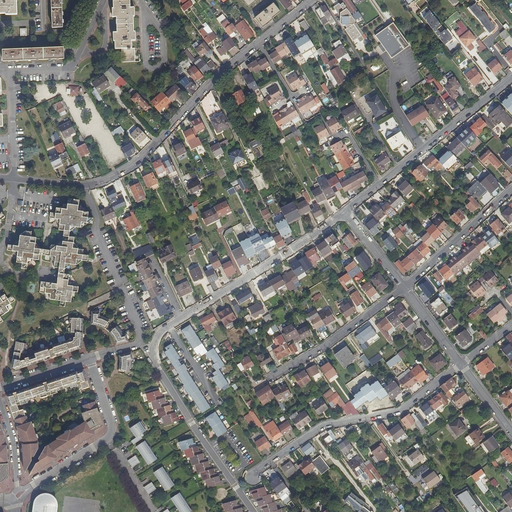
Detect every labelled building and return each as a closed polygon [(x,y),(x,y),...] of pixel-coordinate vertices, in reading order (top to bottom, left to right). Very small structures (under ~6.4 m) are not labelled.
[(0,0),(0,13),(7,14),(7,15),(18,14),(17,0),(0,0)] [(51,0),(52,28),(63,28),(62,0),(51,0)] [(121,49),(122,62),(135,62),(134,48),(132,48),(132,42),(132,41),(136,41),(135,32),(134,32),(133,17),(135,17),(134,7),(131,8),(131,5),(131,0),(113,1),(113,8),(112,8),(112,13),(112,17),(117,17),(117,32),(113,33),(113,37),(113,41),(115,41),(115,49),(121,49)] [(188,0),(180,0),(181,1),(182,0),(183,0),(187,4),(181,8),(184,12),(193,5),(188,0)] [(281,0),(279,1),(285,9),(292,5),(288,0),(281,0)] [(349,0),(344,0),(343,1),(346,5),(346,6),(351,14),(357,10),(349,0)] [(274,3),(264,11),(261,13),(255,18),(263,28),(273,19),(272,18),(280,12),(274,3)] [(355,20),(353,16),(351,14),(344,3),(341,5),(341,6),(336,10),(341,17),(340,22),(342,25),(345,25),(348,29),(346,30),(353,42),(358,39),(361,43),(365,40),(362,36),(365,34),(361,28),(355,20)] [(466,9),(488,33),(495,26),(473,3),(466,9)] [(331,25),(336,22),(325,6),(322,8),(321,6),(320,7),(320,8),(327,18),(331,25)] [(327,18),(320,8),(316,10),(322,21),(327,18)] [(431,12),(424,18),(446,45),(453,39),(445,30),(441,33),(438,29),(442,26),(431,12)] [(445,22),(449,26),(459,18),(455,13),(445,22)] [(218,21),(229,36),(236,31),(229,21),(228,22),(224,17),(218,21)] [(253,35),(243,21),(235,26),(246,40),(253,35)] [(305,21),(301,24),(306,32),(310,30),(305,21)] [(211,41),(217,37),(206,23),(203,26),(205,28),(199,32),(209,45),(212,43),(211,41)] [(394,57),(409,46),(393,23),(376,36),(392,59),(394,57)] [(507,31),(506,30),(501,34),(506,40),(511,36),(507,31)] [(470,32),(461,39),(467,47),(476,40),(470,32)] [(314,46),(307,34),(295,42),(301,53),(302,54),(314,46)] [(285,43),(291,52),(293,57),(301,53),(295,42),(290,36),(283,40),(285,43)] [(232,48),(236,45),(230,38),(222,43),(228,51),(231,49),(232,48)] [(350,56),(340,40),(334,44),(337,50),(333,52),(337,59),(337,60),(345,55),(347,58),(350,56)] [(195,50),(198,53),(201,57),(210,51),(204,43),(195,50)] [(282,58),(291,52),(285,43),(276,48),(282,58)] [(478,50),(481,53),(486,47),(482,43),(480,45),(481,46),(478,50)] [(314,46),(302,54),(305,59),(316,53),(314,49),(315,48),(314,46)] [(221,57),(227,52),(223,47),(220,49),(220,48),(217,50),(221,57)] [(3,50),(3,61),(3,62),(65,59),(64,48),(3,50)] [(273,53),(269,56),(275,64),(282,59),(282,58),(276,48),(272,51),(273,53)] [(321,49),(317,51),(326,65),(329,69),(339,62),(337,60),(337,59),(330,63),(321,49)] [(187,57),(191,62),(193,61),(203,74),(210,69),(202,59),(201,61),(198,57),(194,60),(186,51),(184,53),(187,57)] [(260,58),(256,61),(262,70),(263,71),(271,66),(266,58),(261,61),(260,58)] [(495,59),(487,65),(494,74),(502,68),(495,59)] [(207,64),(211,69),(215,66),(210,61),(207,64)] [(256,61),(247,66),(250,73),(254,71),(256,73),(262,70),(256,61)] [(491,81),(496,77),(486,64),(481,68),(491,81)] [(187,72),(192,79),(195,77),(196,78),(198,80),(203,76),(194,66),(187,72)] [(121,76),(112,67),(105,74),(113,83),(114,82),(121,76)] [(338,67),(331,72),(339,84),(345,80),(338,67)] [(466,76),(474,87),(484,79),(475,68),(466,76)] [(300,88),(306,84),(302,76),(299,78),(296,74),(287,79),(293,89),(297,88),(299,86),(300,88)] [(246,75),(242,77),(243,78),(250,93),(258,89),(251,75),(247,77),(246,75)] [(121,76),(114,82),(120,89),(127,82),(121,76)] [(103,77),(92,84),(95,88),(99,94),(109,86),(103,77)] [(466,77),(462,80),(469,88),(472,86),(466,77)] [(431,81),(439,93),(443,90),(435,78),(431,81)] [(456,79),(444,88),(449,96),(453,101),(461,95),(457,90),(461,87),(456,79)] [(181,84),(191,95),(195,91),(194,90),(197,88),(191,82),(189,84),(186,80),(181,84)] [(171,101),(172,103),(177,99),(176,98),(183,92),(176,85),(165,95),(171,101)] [(271,105),(272,105),(278,101),(277,99),(280,98),(283,96),(277,86),(268,92),(270,96),(267,98),(271,105)] [(70,94),(69,95),(78,96),(78,87),(70,87),(69,90),(71,90),(70,94)] [(99,94),(95,88),(92,92),(105,111),(108,108),(99,94)] [(132,88),(126,94),(135,103),(144,112),(150,106),(139,96),(132,88)] [(228,98),(234,109),(238,107),(237,106),(246,102),(239,90),(234,92),(235,94),(228,98)] [(159,111),(171,101),(165,95),(162,92),(151,103),(155,107),(159,111)] [(511,96),(509,93),(498,104),(510,116),(511,114),(511,96)] [(307,98),(306,96),(302,98),(309,109),(317,104),(311,95),(307,98)] [(333,95),(329,98),(334,106),(338,104),(333,95)] [(458,108),(453,101),(449,96),(444,100),(453,112),(458,108)] [(387,112),(378,97),(376,99),(384,113),(387,112)] [(296,104),(302,114),(309,109),(302,98),(299,100),(300,102),(296,104)] [(446,111),(437,98),(429,103),(433,109),(430,110),(436,119),(442,115),(441,114),(446,111)] [(376,99),(368,104),(376,118),(384,113),(376,99)] [(413,127),(432,116),(426,105),(407,115),(413,127)] [(288,107),(284,109),(291,120),(299,115),(293,106),(289,109),(288,107)] [(353,106),(342,113),(348,122),(359,115),(353,106)] [(511,120),(500,107),(494,112),(491,115),(490,116),(495,121),(493,122),(496,126),(502,121),(507,127),(511,122),(511,120)] [(284,109),(281,111),(282,113),(278,116),(280,119),(283,125),(291,120),(284,109)] [(229,127),(222,113),(210,120),(217,133),(229,127)] [(485,116),(482,119),(487,125),(492,130),(495,127),(485,116)] [(196,133),(205,128),(200,118),(190,122),(193,128),(196,133)] [(336,118),(327,123),(333,135),(336,132),(335,131),(341,128),(336,118)] [(482,119),(481,118),(476,123),(470,129),(477,137),(482,131),(481,130),(487,125),(482,119)] [(383,131),(383,136),(395,135),(394,131),(393,132),(392,127),(394,127),(394,121),(374,122),(375,131),(383,131)] [(75,133),(70,122),(59,127),(64,138),(75,133)] [(325,136),(326,138),(330,136),(324,125),(315,130),(320,139),(325,136)] [(139,144),(147,137),(139,128),(130,135),(139,144)] [(196,133),(193,128),(183,133),(191,149),(201,144),(198,138),(196,133)] [(401,132),(397,134),(403,144),(407,141),(401,132)] [(394,150),(403,144),(397,134),(388,140),(394,150)] [(256,148),(264,144),(260,138),(248,144),(253,155),(258,152),(256,148)] [(465,147),(457,139),(453,142),(454,143),(448,149),(450,151),(455,156),(465,147)] [(344,146),(341,141),(331,146),(336,155),(346,150),(348,149),(346,145),(344,146)] [(62,143),(55,147),(61,161),(69,157),(62,143)] [(182,143),(175,147),(179,155),(181,155),(186,152),(182,143)] [(398,148),(401,154),(411,150),(408,143),(398,148)] [(85,144),(83,145),(77,148),(82,157),(89,153),(85,144)] [(223,152),(218,144),(210,148),(215,157),(223,152)] [(130,145),(122,149),(127,158),(135,153),(130,145)] [(511,154),(507,147),(497,154),(506,167),(511,162),(511,154)] [(233,165),(245,159),(241,150),(237,152),(236,152),(233,153),(232,154),(229,156),(233,165)] [(346,150),(336,155),(340,163),(352,157),(350,153),(348,155),(346,150)] [(391,161),(384,150),(383,151),(383,152),(379,154),(381,157),(375,161),(382,172),(385,169),(384,166),(387,165),(386,164),(391,161)] [(458,160),(455,156),(450,151),(443,157),(452,166),(458,160)] [(489,151),(480,159),(483,162),(488,158),(498,168),(501,164),(500,163),(489,151)] [(57,153),(48,157),(53,168),(63,164),(57,153)] [(438,170),(442,166),(439,162),(433,156),(424,164),(428,169),(432,165),(437,170),(438,170)] [(352,157),(340,163),(345,171),(351,168),(354,166),(352,161),(354,160),(352,157)] [(452,166),(443,157),(439,162),(442,166),(447,171),(452,166)] [(176,171),(170,160),(162,164),(165,171),(169,179),(175,176),(173,172),(176,171)] [(157,175),(165,171),(162,164),(161,161),(152,165),(157,175)] [(428,173),(421,165),(413,173),(420,181),(428,173)] [(356,176),(360,184),(368,180),(364,172),(361,174),(359,171),(355,174),(356,176)] [(152,173),(143,178),(147,188),(157,183),(152,173)] [(481,184),(487,190),(487,189),(491,194),(499,186),(496,182),(497,181),(491,174),(487,177),(481,184)] [(336,176),(328,181),(334,193),(343,188),(341,184),(336,176)] [(356,176),(348,180),(354,190),(357,189),(356,186),(360,184),(356,176)] [(244,190),(248,188),(242,177),(237,180),(243,191),(244,190)] [(318,183),(321,188),(326,198),(326,199),(335,194),(334,193),(328,181),(327,179),(318,183)] [(354,190),(348,180),(341,184),(343,188),(345,192),(349,190),(351,192),(354,190)] [(201,189),(197,181),(187,186),(191,194),(201,189)] [(414,189),(406,181),(398,188),(405,196),(409,193),(414,189)] [(487,190),(481,184),(479,182),(478,181),(467,192),(470,195),(472,196),(476,201),(487,190)] [(143,194),(138,184),(130,187),(135,198),(143,194)] [(230,196),(237,193),(234,187),(228,190),(230,196)] [(317,190),(312,192),(317,203),(326,198),(321,188),(317,190)] [(306,191),(302,193),(306,200),(307,202),(311,200),(306,191)] [(404,200),(396,191),(391,195),(392,197),(386,202),(387,203),(394,209),(396,208),(404,200)] [(269,194),(263,198),(269,206),(275,201),(269,194)] [(476,201),(472,196),(469,199),(471,202),(467,206),(472,211),(480,204),(476,201)] [(63,236),(69,236),(70,226),(81,227),(81,222),(92,223),(93,218),(88,217),(88,211),(77,210),(79,199),(68,198),(66,209),(56,207),(55,213),(50,213),(49,217),(55,218),(60,219),(58,230),(64,230),(63,236)] [(306,200),(303,202),(308,213),(312,212),(311,210),(307,202),(306,200)] [(227,201),(221,204),(226,214),(232,211),(227,201)] [(381,203),(378,205),(385,214),(388,217),(395,212),(390,206),(387,203),(386,202),(386,201),(382,204),(381,203)] [(300,205),(305,215),(308,213),(303,202),(301,203),(302,204),(300,205)] [(301,216),(296,206),(294,203),(291,204),(298,218),(301,216)] [(226,214),(221,204),(214,208),(219,217),(226,214)] [(287,223),(298,218),(291,204),(280,209),(287,223)] [(323,214),(317,204),(313,205),(315,208),(311,210),(312,212),(315,218),(323,214)] [(385,214),(378,205),(376,204),(372,207),(373,208),(370,212),(374,217),(378,221),(385,214)] [(297,206),(296,206),(301,216),(301,217),(305,215),(300,205),(297,207),(297,206)] [(100,211),(105,222),(116,216),(112,207),(105,210),(104,209),(100,211)] [(509,224),(511,221),(511,211),(508,207),(504,211),(505,212),(501,215),(509,224)] [(206,225),(219,218),(219,217),(214,208),(201,214),(206,225)] [(265,220),(271,217),(267,208),(261,211),(265,220)] [(457,209),(450,216),(456,222),(463,216),(457,209)] [(141,226),(141,225),(134,210),(133,210),(132,211),(131,211),(131,212),(132,216),(121,222),(123,227),(122,227),(123,230),(127,228),(128,231),(137,227),(138,227),(139,227),(141,226)] [(385,214),(378,221),(379,224),(388,217),(385,214)] [(433,223),(434,224),(442,233),(445,230),(444,229),(448,225),(440,216),(433,223)] [(374,217),(370,220),(371,221),(370,222),(369,221),(364,225),(373,236),(378,231),(375,227),(377,225),(378,226),(380,224),(379,224),(378,221),(374,217)] [(505,229),(498,220),(496,221),(495,221),(494,222),(494,223),(490,226),(497,235),(505,229)] [(426,231),(428,233),(435,240),(442,233),(434,224),(426,231)] [(400,230),(397,227),(392,232),(389,227),(385,230),(392,238),(395,235),(400,230)] [(488,236),(484,240),(490,248),(491,249),(497,243),(499,242),(488,229),(485,232),(488,236)] [(225,231),(224,236),(228,246),(232,244),(230,239),(231,239),(227,230),(225,231)] [(42,255),(43,249),(34,248),(36,237),(30,236),(31,231),(25,231),(19,235),(18,246),(8,244),(7,250),(17,251),(16,262),(21,263),(20,268),(26,269),(28,258),(38,260),(39,255),(42,255)] [(150,232),(146,235),(150,244),(155,242),(150,232)] [(349,235),(346,237),(353,246),(360,241),(358,239),(356,241),(352,237),(353,236),(350,232),(348,233),(349,235)] [(435,240),(428,233),(421,239),(424,243),(427,246),(435,240)] [(338,246),(338,245),(340,244),(333,234),(324,240),(331,250),(332,251),(336,257),(338,255),(333,247),(336,244),(338,246)] [(278,249),(285,245),(280,235),(273,239),(276,245),(278,249)] [(69,236),(63,236),(62,246),(51,245),(50,250),(43,249),(42,255),(55,257),(53,267),(59,268),(59,270),(64,271),(65,263),(76,265),(76,259),(87,261),(88,255),(83,254),(83,249),(73,248),(74,237),(69,236)] [(266,250),(276,245),(273,239),(271,236),(262,241),(265,248),(266,250)] [(482,255),(490,248),(484,240),(482,239),(481,237),(480,236),(478,238),(477,238),(476,239),(476,240),(475,239),(471,242),(474,245),(481,254),(482,255)] [(353,246),(346,237),(343,240),(350,249),(353,246)] [(255,253),(265,248),(262,241),(261,240),(251,244),(255,253)] [(322,256),(331,250),(324,240),(320,243),(321,244),(316,247),(322,256)] [(424,243),(417,249),(423,257),(431,250),(427,246),(424,243)] [(194,254),(190,244),(186,246),(190,256),(194,254)] [(239,257),(232,244),(228,246),(234,259),(239,257)] [(465,248),(474,259),(481,254),(474,245),(470,248),(468,246),(465,248)] [(176,257),(171,246),(164,249),(166,252),(158,255),(162,263),(176,257)] [(313,248),(305,254),(307,258),(309,257),(316,253),(313,248)] [(464,254),(461,256),(468,265),(474,259),(465,248),(461,251),(463,252),(464,254)] [(417,249),(408,257),(414,264),(414,265),(423,257),(417,249)] [(241,256),(242,258),(239,260),(242,267),(255,261),(252,254),(247,256),(246,253),(241,256)] [(363,253),(356,258),(365,270),(372,265),(363,253)] [(208,259),(213,269),(213,270),(222,266),(221,265),(217,255),(208,259)] [(468,265),(461,256),(457,259),(457,258),(455,256),(452,258),(461,270),(468,265)] [(414,264),(408,257),(401,263),(399,260),(395,263),(403,273),(414,264)] [(160,290),(159,288),(157,285),(155,286),(154,282),(158,280),(156,275),(153,276),(151,271),(149,272),(147,268),(146,265),(148,264),(145,258),(139,261),(139,260),(134,262),(135,263),(137,262),(138,266),(137,267),(139,272),(139,273),(139,274),(142,280),(143,281),(148,290),(160,317),(173,311),(170,305),(166,307),(162,300),(167,298),(162,289),(160,290)] [(448,267),(453,273),(455,275),(461,270),(452,258),(449,261),(451,264),(448,267)] [(292,271),(293,271),(297,268),(292,260),(287,262),(292,271)] [(221,265),(222,266),(227,276),(236,272),(230,261),(221,265)] [(356,266),(353,261),(344,268),(347,272),(347,273),(356,266)] [(188,272),(199,266),(198,263),(187,268),(188,272)] [(129,266),(131,272),(137,270),(134,264),(129,266)] [(445,280),(453,273),(448,267),(446,264),(444,266),(445,267),(439,272),(445,280)] [(204,278),(199,268),(190,272),(195,281),(204,278)] [(213,269),(205,272),(209,281),(210,282),(218,279),(213,270),(213,269)] [(64,271),(59,270),(57,284),(41,282),(39,292),(50,294),(49,299),(60,301),(59,306),(65,306),(66,302),(70,302),(72,291),(77,292),(78,287),(68,285),(69,275),(64,274),(64,271)] [(295,287),(300,284),(293,271),(292,271),(287,274),(295,287)] [(343,284),(351,278),(347,273),(347,272),(338,279),(342,286),(344,285),(343,284)] [(437,272),(434,275),(440,282),(442,280),(439,276),(439,275),(437,272)] [(491,272),(483,278),(485,281),(491,289),(495,286),(494,284),(496,283),(498,281),(491,272)] [(378,273),(371,279),(380,291),(386,286),(383,281),(384,281),(378,273)] [(295,287),(287,274),(282,277),(285,284),(290,291),(295,287)] [(274,291),(285,284),(282,277),(280,275),(269,282),(274,291)] [(187,281),(175,287),(180,296),(192,291),(187,281)] [(264,297),(274,291),(269,282),(259,288),(264,297)] [(376,292),(369,282),(361,287),(369,298),(376,292)] [(477,298),(480,295),(482,294),(483,296),(487,293),(480,284),(478,282),(470,289),(477,298)] [(434,294),(426,283),(419,288),(428,299),(434,294)] [(356,291),(349,296),(351,300),(356,306),(362,302),(358,295),(356,291)] [(246,292),(236,298),(239,304),(250,298),(246,292)] [(475,300),(468,292),(466,294),(473,302),(475,300)] [(320,293),(313,298),(315,301),(322,296),(320,293)] [(0,323),(3,321),(0,317),(9,311),(6,306),(15,301),(12,296),(7,299),(5,295),(0,297),(0,323)] [(438,315),(440,318),(449,312),(439,299),(430,305),(436,312),(435,313),(438,316),(438,315)] [(342,301),(336,305),(344,318),(355,311),(351,304),(346,307),(345,305),(342,301)] [(257,303),(256,303),(249,307),(254,317),(260,313),(262,314),(264,313),(264,312),(261,305),(259,306),(257,303)] [(394,313),(399,320),(408,314),(400,304),(394,308),(396,311),(394,313)] [(481,308),(478,304),(476,305),(477,306),(470,313),(471,315),(469,317),(472,320),(475,318),(477,320),(478,320),(480,318),(480,317),(478,315),(483,311),(481,308)] [(501,319),(502,321),(505,318),(503,316),(507,313),(500,304),(493,309),(501,319)] [(236,318),(229,307),(217,313),(224,325),(231,321),(232,321),(236,318)] [(335,319),(328,308),(318,315),(324,324),(324,325),(335,319)] [(487,315),(494,324),(498,320),(500,323),(502,321),(501,319),(493,309),(487,315)] [(150,321),(159,318),(157,314),(153,315),(152,310),(147,312),(150,321)] [(315,310),(307,315),(315,329),(324,324),(318,315),(315,310)] [(104,328),(110,320),(104,317),(99,315),(100,313),(92,312),(91,324),(98,325),(104,328)] [(213,313),(199,321),(208,333),(212,331),(210,327),(211,327),(209,324),(212,322),(213,323),(217,321),(213,313)] [(399,320),(394,313),(391,315),(390,314),(387,316),(388,318),(386,319),(392,326),(394,329),(401,323),(399,321),(399,320)] [(266,323),(272,319),(269,314),(263,317),(266,323)] [(442,321),(450,330),(458,324),(450,314),(442,321)] [(81,348),(83,319),(70,318),(69,325),(71,325),(71,332),(76,333),(75,338),(74,338),(74,341),(70,342),(69,340),(34,351),(35,355),(25,358),(26,360),(21,361),(21,360),(19,360),(21,350),(25,351),(26,344),(16,342),(12,366),(16,370),(25,367),(54,357),(81,348)] [(385,332),(392,326),(386,319),(386,318),(375,326),(385,339),(387,341),(390,339),(388,337),(385,332)] [(414,323),(411,319),(403,326),(406,329),(414,323)] [(414,323),(406,329),(409,333),(417,327),(414,323)] [(279,330),(275,324),(270,327),(274,333),(279,330)] [(296,342),(300,340),(292,324),(282,330),(289,341),(294,338),(296,342)] [(224,390),(229,387),(218,369),(225,365),(214,348),(207,352),(190,325),(181,331),(196,355),(199,353),(201,356),(205,354),(208,359),(211,358),(215,364),(212,365),(216,371),(212,373),(214,376),(212,378),(219,389),(222,387),(224,390)] [(364,349),(368,346),(366,343),(365,342),(376,333),(369,325),(354,336),(364,349)] [(116,345),(128,342),(126,334),(124,335),(120,329),(117,326),(110,333),(112,336),(114,340),(116,345)] [(297,332),(301,340),(310,334),(306,326),(297,332)] [(456,337),(463,346),(471,340),(464,330),(456,337)] [(422,332),(416,336),(425,349),(432,344),(422,332)] [(284,357),(291,353),(288,347),(286,344),(281,335),(276,338),(280,347),(273,351),(279,360),(284,357)] [(389,353),(393,350),(387,341),(385,339),(381,341),(387,349),(389,353)] [(286,344),(288,347),(289,347),(293,354),(297,351),(294,344),(291,346),(289,343),(288,344),(288,343),(286,344)] [(202,413),(210,408),(186,370),(187,369),(184,364),(182,365),(178,359),(180,358),(171,344),(165,348),(167,351),(164,352),(179,375),(178,376),(184,385),(183,386),(189,395),(190,394),(202,413)] [(501,350),(509,360),(511,358),(511,345),(511,344),(508,347),(507,346),(501,350)] [(354,358),(346,348),(336,356),(344,366),(354,358)] [(397,354),(401,360),(405,357),(401,351),(397,354)] [(130,361),(133,360),(131,353),(119,356),(120,361),(120,365),(119,369),(129,372),(130,366),(130,361)] [(372,365),(369,361),(363,354),(359,357),(368,368),(372,365)] [(272,360),(269,355),(263,358),(261,355),(257,357),(262,366),(272,360)] [(372,365),(381,359),(377,355),(369,361),(372,365)] [(439,355),(429,362),(436,371),(446,363),(439,355)] [(241,363),(238,364),(240,366),(243,371),(245,370),(254,366),(249,357),(248,358),(248,357),(242,360),(242,361),(241,362),(241,363)] [(487,358),(476,366),(483,375),(494,367),(487,358)] [(329,362),(325,365),(332,377),(337,373),(329,362)] [(325,365),(320,369),(328,380),(332,377),(325,365)] [(311,377),(318,373),(315,366),(307,370),(311,377)] [(418,382),(420,384),(427,378),(418,366),(411,372),(418,382)] [(6,396),(14,420),(15,420),(25,416),(23,409),(19,411),(17,405),(20,404),(21,405),(27,403),(27,401),(40,396),(41,399),(58,393),(57,391),(70,386),(71,388),(78,386),(78,385),(81,384),(82,390),(90,387),(84,370),(76,372),(44,383),(16,393),(6,396)] [(305,370),(298,375),(301,378),(296,381),(301,387),(311,379),(305,370)] [(411,372),(410,371),(406,374),(407,375),(414,384),(418,382),(411,372)] [(414,384),(407,375),(399,381),(405,390),(409,388),(411,386),(411,387),(414,384)] [(440,387),(449,398),(452,396),(448,391),(456,385),(451,379),(440,387)] [(384,382),(380,385),(391,399),(400,392),(393,382),(387,386),(384,382)] [(286,385),(281,388),(279,389),(278,388),(272,391),(275,397),(277,400),(282,397),(283,399),(291,395),(291,394),(286,385)] [(268,401),(275,397),(272,391),(269,386),(262,390),(257,394),(263,403),(264,405),(269,402),(268,401)] [(508,391),(500,398),(506,407),(511,402),(511,388),(509,391),(508,391)] [(170,410),(169,405),(168,402),(166,402),(165,403),(164,398),(163,394),(161,395),(159,395),(158,390),(146,393),(149,402),(152,401),(154,409),(157,409),(159,417),(162,416),(165,424),(179,420),(178,416),(177,417),(176,417),(174,413),(173,409),(172,410),(170,410)] [(375,394),(373,390),(365,395),(368,400),(375,394)] [(450,400),(456,407),(460,404),(461,405),(465,402),(464,400),(468,397),(463,392),(460,394),(459,393),(450,400)] [(342,407),(345,405),(337,393),(330,397),(329,397),(326,400),(331,407),(337,402),(341,408),(342,407)] [(441,393),(428,403),(434,410),(442,404),(444,406),(448,403),(441,393)] [(354,407),(357,406),(359,404),(355,398),(350,402),(351,403),(354,407)] [(318,415),(328,408),(322,399),(312,406),(318,415)] [(85,412),(97,409),(95,401),(94,402),(83,406),(85,412)] [(434,410),(428,403),(420,409),(427,419),(436,412),(434,410)] [(352,415),(359,414),(358,414),(354,407),(349,411),(350,412),(352,415)] [(97,409),(85,412),(83,414),(85,420),(86,422),(71,432),(70,430),(57,438),(58,440),(47,447),(44,449),(39,459),(40,461),(36,464),(32,471),(33,472),(33,473),(66,453),(66,452),(65,451),(78,443),(78,444),(79,444),(95,434),(93,431),(102,425),(103,425),(97,409)] [(305,411),(292,420),(298,429),(312,420),(305,411)] [(218,437),(227,430),(215,412),(205,418),(218,437)] [(252,428),(257,425),(250,413),(245,416),(252,428)] [(414,416),(420,423),(421,424),(424,422),(418,413),(414,416)] [(401,421),(407,428),(415,423),(409,415),(401,421)] [(17,427),(29,423),(26,416),(25,416),(15,420),(17,427)] [(465,430),(459,420),(450,427),(457,437),(465,430)] [(141,434),(146,431),(144,428),(145,427),(140,421),(130,428),(136,436),(139,434),(139,435),(132,440),(134,444),(144,437),(141,434)] [(264,427),(270,436),(271,435),(274,439),(275,440),(283,435),(278,428),(274,421),(264,427)] [(278,428),(283,435),(292,429),(288,421),(278,428)] [(22,445),(38,444),(39,444),(32,422),(29,423),(17,427),(22,442),(22,445)] [(389,437),(391,435),(389,432),(382,424),(378,427),(384,435),(386,434),(389,437)] [(395,440),(405,433),(398,424),(394,426),(395,427),(392,430),(389,432),(391,435),(395,440)] [(352,426),(347,429),(352,435),(356,432),(352,426)] [(471,448),(483,439),(479,433),(480,432),(478,429),(464,438),(471,448)] [(500,446),(492,436),(491,437),(499,447),(500,446)] [(268,448),(271,446),(265,437),(255,443),(261,451),(267,447),(268,448)] [(499,447),(491,437),(483,443),(482,444),(490,453),(499,447)] [(184,449),(197,446),(196,443),(194,443),(192,443),(191,439),(179,442),(182,450),(184,449)] [(335,443),(345,456),(350,453),(348,450),(352,448),(347,440),(343,443),(340,439),(335,443)] [(138,447),(143,455),(151,450),(152,450),(149,447),(150,446),(146,440),(140,444),(140,446),(138,447)] [(301,449),(306,456),(307,456),(314,450),(309,443),(301,449)] [(386,449),(382,443),(379,445),(379,446),(371,452),(374,456),(372,458),(375,462),(376,461),(378,464),(384,459),(383,458),(387,456),(383,451),(386,449)] [(38,444),(22,445),(24,469),(27,469),(32,460),(32,457),(34,457),(38,448),(38,444)] [(190,457),(202,454),(201,450),(199,451),(198,451),(197,446),(184,449),(187,458),(190,457)] [(511,452),(508,447),(501,453),(510,464),(511,461),(511,452)] [(151,450),(143,455),(142,456),(147,464),(150,462),(151,463),(157,459),(153,453),(152,453),(151,450)] [(424,458),(418,450),(408,458),(414,466),(424,458)] [(195,465),(207,461),(206,457),(204,458),(203,458),(202,454),(190,457),(192,465),(195,465)] [(129,460),(131,463),(138,459),(139,458),(137,455),(129,460)] [(311,461),(315,467),(317,470),(320,474),(329,467),(319,455),(311,461)] [(356,461),(364,473),(368,470),(359,459),(360,458),(358,455),(354,458),(356,461)] [(365,481),(368,478),(364,473),(356,461),(354,458),(350,461),(351,462),(348,465),(357,477),(360,475),(365,481)] [(138,459),(131,463),(129,464),(132,467),(140,462),(138,459)] [(309,459),(306,462),(303,464),(303,462),(299,466),(305,474),(305,475),(308,472),(315,467),(311,461),(309,459)] [(495,459),(492,461),(497,469),(500,467),(495,459)] [(200,472),(212,468),(211,465),(210,465),(209,466),(207,461),(195,465),(197,473),(200,472)] [(299,466),(297,463),(294,466),(290,461),(282,468),(288,477),(297,470),(302,476),(305,474),(299,466)] [(8,465),(0,465),(0,482),(4,480),(6,477),(8,475),(8,472),(8,465)] [(166,473),(162,466),(156,471),(156,472),(154,474),(164,489),(167,488),(168,489),(174,485),(170,478),(170,479),(166,473)] [(382,478),(374,467),(370,469),(378,480),(382,478)] [(206,479),(218,476),(217,472),(215,473),(214,473),(212,468),(200,472),(203,480),(206,479)] [(478,480),(485,476),(481,470),(471,476),(478,487),(481,490),(484,488),(478,480)] [(440,480),(434,472),(428,476),(427,474),(422,478),(429,488),(440,480)] [(218,476),(206,479),(208,488),(223,483),(222,480),(220,480),(219,481),(218,476)] [(478,487),(471,476),(467,479),(475,490),(478,487)] [(272,482),(269,484),(277,494),(285,488),(287,487),(279,477),(276,479),(276,478),(272,481),(272,482)] [(156,489),(151,482),(144,487),(148,494),(156,489)] [(385,488),(389,494),(397,488),(393,482),(385,488)] [(454,493),(463,488),(460,483),(447,490),(448,492),(449,491),(449,492),(452,490),(454,493)] [(264,509),(265,511),(281,511),(281,509),(278,510),(276,501),(272,502),(270,494),(267,495),(265,486),(255,489),(250,491),(251,494),(253,494),(254,494),(255,498),(256,502),(258,501),(259,501),(261,506),(262,509),(263,509),(264,509)] [(288,491),(285,488),(277,494),(280,497),(288,491)] [(511,491),(502,498),(508,507),(509,509),(511,506),(511,491)] [(183,499),(184,498),(179,492),(173,496),(174,498),(171,500),(179,511),(189,511),(192,511),(187,504),(187,505),(183,499)] [(372,511),(371,511),(370,511),(369,511),(368,511),(369,509),(369,507),(365,504),(361,500),(360,500),(351,493),(346,500),(351,504),(350,506),(357,511),(372,511)] [(55,511),(57,506),(56,502),(54,498),(53,497),(50,495),(46,494),(42,494),(37,498),(35,502),(34,505),(35,505),(34,511),(55,511)] [(490,506),(491,505),(486,498),(482,501),(487,507),(489,505),(490,506)] [(244,511),(245,511),(243,511),(241,511),(240,508),(239,504),(237,505),(236,505),(235,500),(223,503),(225,511),(228,511),(244,511)]
